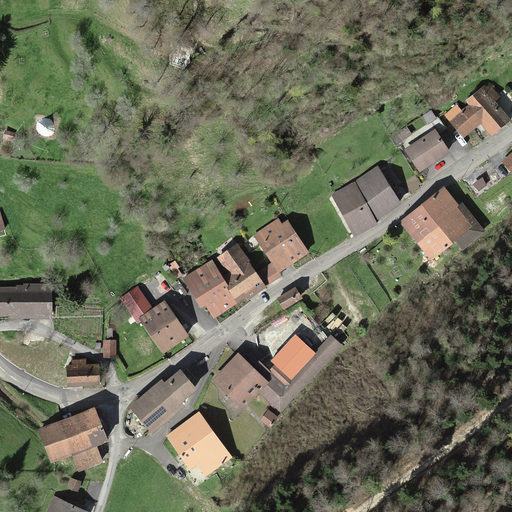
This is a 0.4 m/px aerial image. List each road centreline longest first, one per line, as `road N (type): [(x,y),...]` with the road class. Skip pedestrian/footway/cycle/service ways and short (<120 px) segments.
road 1 (tertiary): [(113,394),(171,367),(272,290),(410,208),(511,132)]
road 2 (track): [(511,401),(359,511)]
road 3 (unknown): [(115,450),(151,443),(190,404),(201,389),(205,341)]
road 4 (tertiary): [(113,394),(47,393),(0,366)]
road 5 (residential): [(98,511),(115,450),(113,394)]
